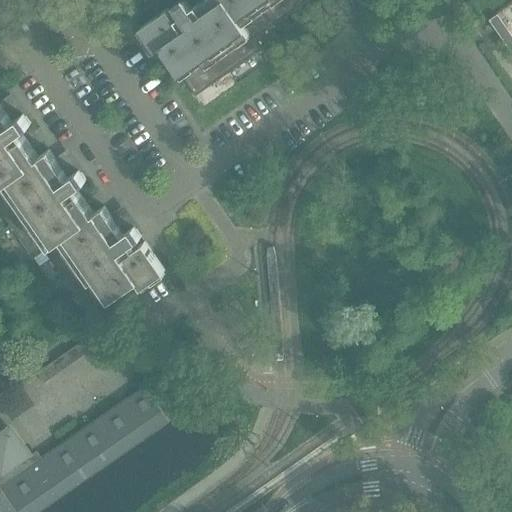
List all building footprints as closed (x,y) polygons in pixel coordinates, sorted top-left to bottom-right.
[(255,40),(311,0),(180,0),(173,5),(178,11),(174,14),(169,8),(140,29),(156,52),(162,48),(197,97),(263,50),(255,40)] [(497,15),(489,21),(492,25),(496,30),(511,53),(511,35),(498,15),(497,15)] [(87,181),(70,156),(64,160),(59,164),(49,150),(39,158),(21,132),(31,124),(14,100),(9,103),(3,107),(0,102),(0,210),(34,259),(44,251),(89,315),(138,281),(143,287),(166,271),(145,242),(134,249),(131,245),(142,237),(125,213),(120,216),(114,220),(105,207),(94,214),(76,188),(87,181)] [(231,307),(219,314),(241,350),(253,342),(231,307)] [(37,373),(38,374),(44,383),(111,337),(104,326),(37,373)] [(270,353),(262,341),(243,353),(251,365),(270,353)] [(0,511),(44,511),(172,424),(146,387),(42,459),(38,453),(33,456),(12,426),(0,434),(0,511)]
